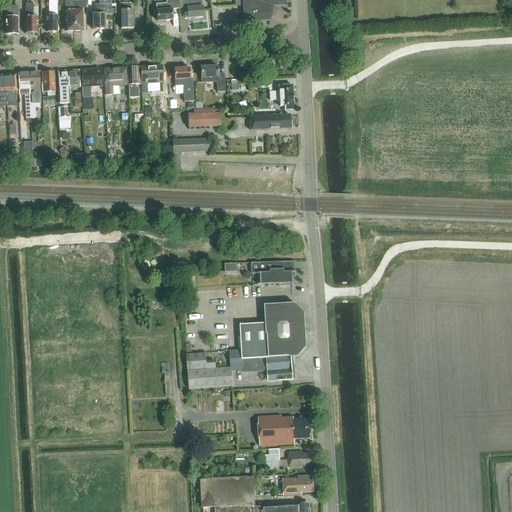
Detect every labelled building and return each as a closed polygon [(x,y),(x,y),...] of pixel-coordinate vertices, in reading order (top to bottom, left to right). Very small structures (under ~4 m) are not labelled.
[(49,0),(49,6),(49,16),(45,16),(45,25),(46,25),(46,33),(52,33),(53,34),(55,34),(56,33),(57,33),(57,16),(56,0),(49,0)] [(73,0),(74,1),(75,32),(82,32),(81,8),(86,8),(85,0),(73,0)] [(179,9),(177,0),(166,0),(166,4),(156,5),(156,11),(157,22),(173,21),(172,10),(179,9)] [(188,19),(203,18),(201,0),(177,0),(179,9),(187,9),(188,19)] [(286,5),(285,0),(242,0),(243,9),(244,9),(245,22),(269,20),(268,6),(286,5)] [(66,32),(75,32),(74,1),(65,1),(66,11),(66,32)] [(33,4),(28,4),(25,4),(25,18),(25,34),(38,34),(38,18),(33,18),(33,4)] [(119,12),(121,12),(121,29),(133,29),(133,10),(131,10),(131,4),(119,4),(119,12)] [(95,14),(92,14),(93,30),(105,30),(105,14),(102,14),(102,5),(95,5),(95,14)] [(5,18),(5,35),(7,35),(8,36),(10,36),(11,35),(17,35),(17,18),(17,7),(5,7),(5,18)] [(141,86),(142,87),(142,93),(147,93),(147,84),(163,83),(162,66),(140,67),(141,86)] [(200,67),(201,79),(201,84),(216,83),(217,93),(225,92),(224,74),(218,75),(218,67),(200,67)] [(114,102),(113,95),(113,90),(112,90),(112,87),(127,86),(126,68),(104,69),(105,87),(106,102),(114,102)] [(138,103),(138,98),(138,88),(135,89),(135,85),(140,85),(139,68),(128,68),(128,86),(129,86),(130,103),(138,103)] [(175,87),(183,86),(184,103),(194,103),(192,79),(190,79),(189,68),(174,69),(175,81),(175,87)] [(82,98),(83,98),(91,98),(90,87),(103,87),(102,69),(81,71),(82,98)] [(69,104),(68,88),(69,88),(68,71),(58,72),(59,89),(60,105),(69,104)] [(69,88),(80,88),(79,71),(68,71),(69,88)] [(42,93),(48,93),(55,92),(54,72),(42,73),(43,84),(41,84),(42,93)] [(41,103),(39,73),(29,74),(30,91),(33,91),(34,94),(31,94),(32,104),(30,104),(30,105),(31,119),(36,118),(35,109),(40,108),(40,103),(41,103)] [(30,91),(29,74),(18,74),(19,96),(25,95),(25,106),(30,105),(29,91),(30,91)] [(16,75),(6,75),(7,106),(17,105),(17,97),(16,75)] [(271,81),(259,81),(259,89),(269,88),(269,101),(280,101),(280,107),(284,107),(285,111),(294,110),(292,86),(278,87),(279,92),(272,92),(271,81)] [(43,104),(55,103),(55,95),(43,96),(43,104)] [(83,98),(82,98),(83,111),(93,111),(93,99),(91,99),(91,98),(83,98)] [(180,101),(169,101),(169,110),(180,110),(180,101)] [(193,115),(187,115),(188,129),(220,127),(220,114),(214,114),(213,109),(193,110),(193,115)] [(290,115),(249,117),(250,131),(290,129),(290,115)] [(173,154),(180,154),(208,153),(208,139),(172,141),(172,154),(173,154)] [(46,159),(46,165),(61,164),(61,158),(56,158),(56,156),(50,156),(50,158),(46,159)] [(83,158),(75,159),(76,167),(84,167),(83,158)] [(36,160),(33,160),(34,172),(46,171),(45,159),(44,159),(44,167),(36,168),(36,160)] [(44,159),(36,160),(36,168),(44,167),(44,159)] [(33,168),(33,160),(32,160),(24,160),(22,161),(22,164),(22,168),(33,168)] [(283,263),(252,264),(252,275),(261,275),(262,285),(258,285),(292,284),(293,286),(293,270),(283,270),(283,263)] [(238,264),(226,264),(226,273),(238,272),(238,264)] [(207,369),(206,354),(187,355),(189,390),(233,387),(232,372),(243,371),(243,374),(268,372),(268,382),(293,381),(293,380),(293,378),(295,377),(295,373),(293,373),(292,357),(298,357),(306,348),(304,313),(295,305),(266,307),(267,324),(241,325),(241,337),(238,338),(239,348),(242,348),(242,350),(229,351),(230,368),(207,369)] [(281,416),(258,417),(260,447),(295,445),(295,440),(310,439),(309,420),(294,421),(294,418),(281,418),(281,416)] [(281,469),(280,455),(279,450),(268,450),(269,456),(264,456),(265,470),(269,470),(281,469)] [(303,454),(303,452),(289,453),(290,470),(301,469),(301,467),(312,467),(311,454),(303,454)] [(284,496),(302,495),(302,493),(314,493),(313,476),(298,477),(298,478),(283,479),(284,496)] [(215,511),(309,511),(309,510),(309,504),(262,507),(256,508),(254,477),(201,480),(203,507),(215,507),(215,511)]
